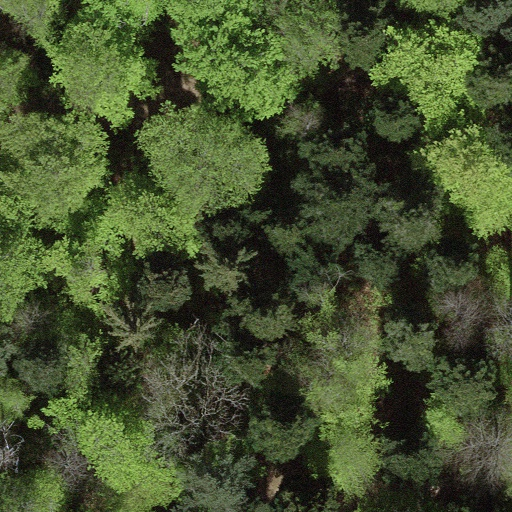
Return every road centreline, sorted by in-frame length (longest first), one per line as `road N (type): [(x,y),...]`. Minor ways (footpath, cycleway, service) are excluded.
road 1 (track): [(0,139),(370,64),(511,15)]
road 2 (track): [(511,458),(334,511)]
